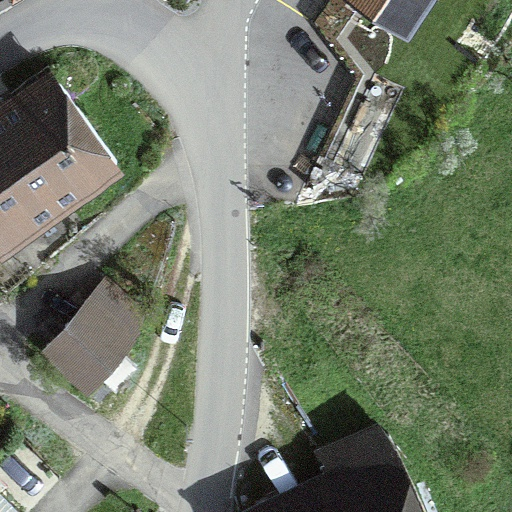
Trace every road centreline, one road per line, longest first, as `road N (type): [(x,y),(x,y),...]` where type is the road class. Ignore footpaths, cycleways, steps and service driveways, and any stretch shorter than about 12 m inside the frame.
road 1 (tertiary): [(229,140),(210,417),(195,511)]
road 2 (residential): [(0,365),(24,323),(229,140)]
road 3 (residential): [(173,511),(85,443),(0,393)]
road 4 (tertiary): [(183,0),(229,140)]
